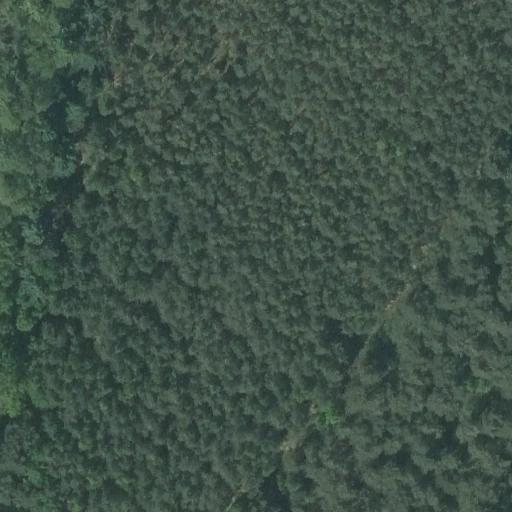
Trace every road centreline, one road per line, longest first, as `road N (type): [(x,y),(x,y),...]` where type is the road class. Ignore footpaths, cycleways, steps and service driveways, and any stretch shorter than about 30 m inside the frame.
road 1 (track): [(213,511),(313,407),(511,108)]
road 2 (track): [(0,315),(25,356),(26,511)]
